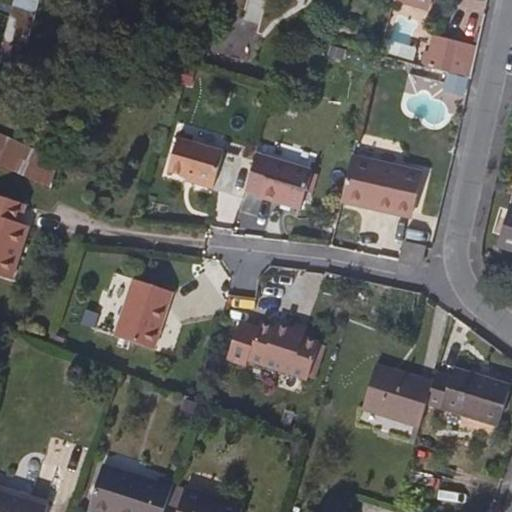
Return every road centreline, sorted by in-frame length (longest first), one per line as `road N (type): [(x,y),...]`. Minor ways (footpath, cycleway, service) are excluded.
road 1 (residential): [(510,0),(453,259)]
road 2 (residential): [(215,247),(427,275),(453,259)]
road 3 (unknown): [(215,247),(59,219)]
